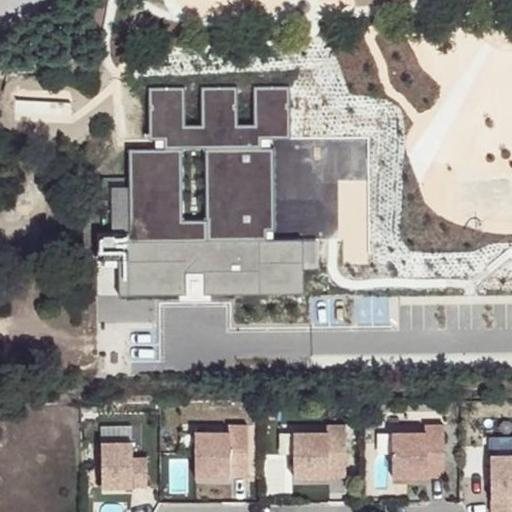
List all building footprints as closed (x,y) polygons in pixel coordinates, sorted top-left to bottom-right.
[(241,85),(203,86),(204,123),(188,123),(188,86),(148,87),(148,137),(170,137),(170,152),(134,152),(134,228),(97,228),(97,256),(121,256),(121,292),(300,290),(299,237),(277,236),(277,150),(259,150),(259,138),(293,139),(292,85),(258,85),(258,122),(242,123),(241,85)] [(391,126),(390,151),(421,153),(423,128),(391,126)] [(227,435),(195,435),(195,480),(248,479),(247,427),(227,427),(227,435)] [(326,434),(293,434),(293,479),(346,479),(346,427),(326,427),(326,434)] [(391,479),(443,479),(443,427),(425,427),(425,434),(391,434),(391,479)] [(132,446),(102,446),(103,489),(147,489),(147,461),(132,461),(132,446)] [(511,511),(511,458),(490,459),(490,511),(511,511)]
